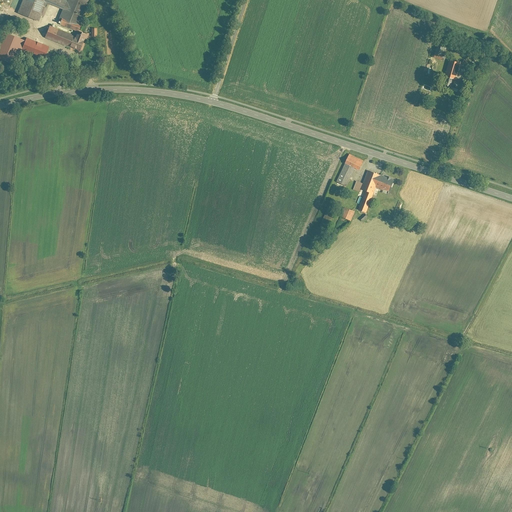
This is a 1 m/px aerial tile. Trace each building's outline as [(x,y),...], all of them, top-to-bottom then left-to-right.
[(66,0),(66,1),(64,0),(21,0),(16,15),(37,23),(45,3),(63,10),(56,27),(50,25),(44,40),(78,53),(84,38),(83,38),(85,35),(77,32),(78,29),(80,30),(91,0),(66,0)] [(0,58),(15,65),(21,51),(43,61),(48,48),(27,38),(25,42),(4,33),(0,41),(0,58)] [(438,42),(433,58),(444,61),(446,55),(442,54),(445,45),(438,42)] [(445,77),(456,80),(460,64),(449,61),(445,77)] [(48,75),(54,78),(58,69),(51,66),(48,75)] [(349,157),(336,182),(346,187),(354,170),(359,172),(362,164),(349,157)] [(374,190),(372,190),(374,186),(389,191),(393,182),(377,176),(377,175),(367,171),(362,184),(356,182),(353,191),(363,194),(357,211),(366,214),(374,190)] [(341,218),(350,222),(354,212),(345,209),(341,218)]
